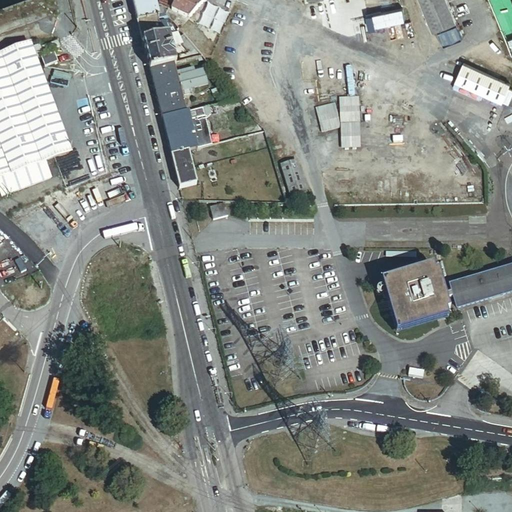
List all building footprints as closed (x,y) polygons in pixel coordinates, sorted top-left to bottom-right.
[(129,0),(135,22),(157,17),(152,0),(129,0)] [(165,10),(169,0),(157,0),(156,6),(165,10)] [(186,20),(202,2),(198,0),(173,0),(168,12),(186,20)] [(453,22),(444,0),(417,0),(430,32),(453,22)] [(167,21),(165,15),(157,17),(135,22),(140,42),(167,36),(163,22),(167,21)] [(437,31),(443,45),(462,37),(456,23),(437,31)] [(167,36),(140,42),(148,72),(172,66),(174,65),(169,47),(172,47),(170,37),(167,38),(167,36)] [(176,57),(178,64),(199,59),(180,37),(175,42),(186,55),(176,57)] [(36,43),(28,46),(34,60),(41,57),(40,54),(37,48),(36,43)] [(45,45),(37,48),(40,54),(48,51),(45,45)] [(28,46),(0,56),(0,196),(1,198),(50,179),(44,163),(70,153),(34,60),(28,46)] [(499,102),(507,84),(461,64),(453,82),(499,102)] [(173,73),(172,66),(148,72),(159,120),(183,114),(180,99),(189,96),(188,92),(205,88),(200,70),(191,73),(190,68),(173,73)] [(229,94),(225,90),(209,94),(211,99),(214,98),(224,96),(229,94)] [(214,98),(216,105),(226,103),(224,96),(214,98)] [(208,117),(241,108),(235,101),(226,103),(216,105),(206,108),(208,117)] [(206,108),(183,114),(159,120),(169,157),(186,153),(195,150),(188,122),(201,118),(208,117),(206,108)] [(255,125),(248,117),(237,120),(240,130),(242,129),(255,125)] [(201,118),(188,122),(195,150),(208,147),(201,118)] [(244,138),(262,133),(255,125),(242,129),(244,138)] [(194,186),(186,153),(169,157),(177,190),(194,186)] [(304,194),(294,163),(278,167),(289,199),(304,194)] [(221,206),(208,210),(211,222),(224,218),(221,206)] [(511,268),(449,288),(451,294),(452,299),(455,309),(511,290),(511,268)] [(452,299),(451,294),(442,296),(434,274),(428,276),(427,272),(381,286),(395,332),(440,318),(439,314),(446,312),(443,302),(452,299)]
